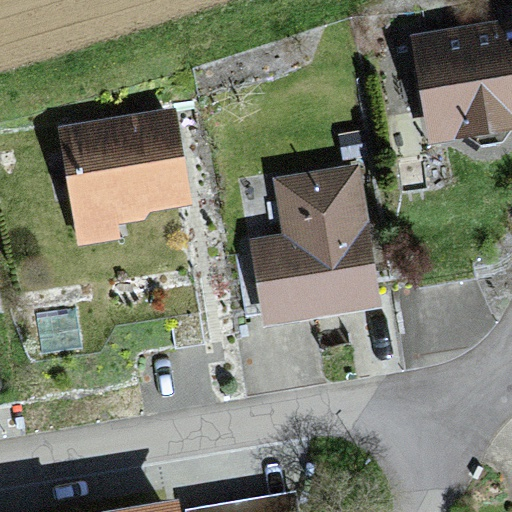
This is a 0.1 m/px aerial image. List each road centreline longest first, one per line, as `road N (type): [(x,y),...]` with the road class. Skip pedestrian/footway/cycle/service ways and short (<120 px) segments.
road 1 (residential): [(479,385),(0,466)]
road 2 (residential): [(479,385),(426,511)]
